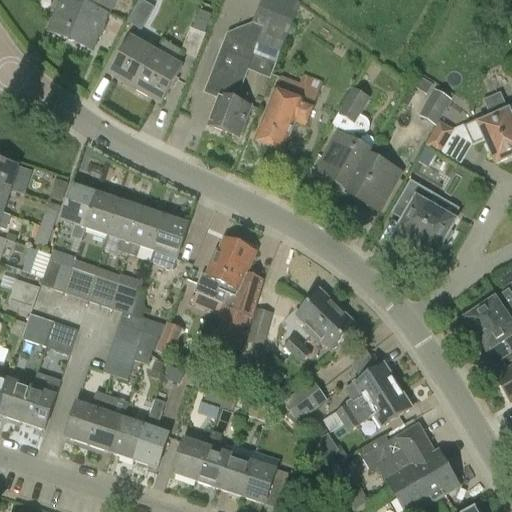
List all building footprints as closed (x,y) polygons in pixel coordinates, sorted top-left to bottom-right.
[(62,0),(48,34),(92,53),(109,14),(86,4),(84,8),(64,0),(62,0)] [(114,0),(64,0),(84,8),(86,4),(109,14),(114,0)] [(142,32),(154,9),(140,1),(128,24),(142,32)] [(259,10),(253,26),(263,30),(251,61),(253,62),(274,70),(287,38),(293,23),(259,10)] [(211,17),(199,12),(192,31),(191,30),(182,54),(197,60),(207,36),(204,36),(211,17)] [(253,26),(228,35),(222,52),(207,91),(221,96),(209,127),(238,138),(250,107),(238,102),(253,62),(251,61),(263,30),(253,26)] [(131,40),(110,77),(135,92),(156,54),(131,40)] [(182,68),(156,54),(135,92),(161,106),(182,68)] [(304,77),(300,86),(281,79),(271,101),(255,143),(283,154),(295,123),(305,127),(319,94),(323,84),(304,77)] [(426,96),(433,87),(419,77),(413,86),(426,96)] [(453,97),(441,90),(438,95),(437,94),(422,119),(435,127),(450,102),(453,97)] [(368,100),(353,92),(340,116),(333,127),(353,139),(356,135),(361,136),(367,133),(369,128),(368,123),(359,117),(368,100)] [(486,141),(496,165),(511,158),(511,107),(511,106),(464,127),(473,147),(486,141)] [(427,148),(439,155),(453,133),(440,125),(427,148)] [(348,192),(346,196),(369,155),(371,152),(338,133),(315,173),(326,180),(348,192)] [(388,200),(402,174),(369,155),(346,196),(368,208),(377,194),(388,200)] [(19,169),(0,162),(0,189),(11,193),(19,169)] [(60,202),(66,185),(56,181),(50,199),(60,202)] [(398,233),(411,240),(436,255),(442,246),(446,248),(453,235),(449,233),(455,223),(427,207),(433,196),(411,183),(395,210),(407,217),(398,233)] [(97,195),(74,187),(62,223),(75,228),(71,239),(81,243),(85,231),(97,195)] [(11,193),(0,189),(0,214),(3,215),(11,193)] [(97,195),(85,231),(107,238),(119,203),(97,195)] [(128,256),(143,211),(119,203),(107,238),(121,243),(118,252),(128,256)] [(41,228),(51,231),(57,214),(59,208),(48,204),(41,228)] [(154,254),(166,219),(143,211),(128,256),(137,259),(140,250),(154,254)] [(3,215),(0,214),(0,228),(6,230),(10,217),(3,215)] [(177,262),(189,226),(166,219),(154,254),(150,265),(173,273),(177,262)] [(45,249),(51,231),(41,228),(35,245),(45,249)] [(193,305),(224,319),(216,337),(213,344),(234,354),(238,346),(249,319),(252,321),(262,282),(247,275),(255,255),(224,241),(214,264),(211,263),(205,277),(202,276),(195,294),(197,295),(193,305)] [(53,292),(61,267),(49,263),(51,258),(39,253),(31,277),(43,281),(40,288),(53,292)] [(64,296),(72,271),(61,267),(53,292),(64,296)] [(72,271),(64,296),(76,300),(85,276),(72,271)] [(88,304),(96,280),(85,276),(76,300),(88,304)] [(96,280),(88,304),(100,308),(108,284),(96,280)] [(272,315),(255,310),(262,282),(252,321),(248,335),(252,336),(249,344),(263,347),(272,315)] [(15,283),(11,294),(35,303),(40,291),(15,283)] [(111,312),(119,288),(108,284),(100,308),(111,312)] [(119,288),(111,312),(123,316),(131,292),(119,288)] [(305,328),(302,332),(310,340),(338,311),(320,293),(295,318),(305,328)] [(31,315),(35,303),(11,294),(7,306),(31,315)] [(480,343),(487,354),(492,351),(500,364),(511,355),(511,317),(510,314),(506,317),(495,301),(493,303),(490,299),(475,309),(478,312),(465,321),(473,332),(471,333),(473,336),(474,335),(478,340),(477,341),(478,344),(480,343)] [(131,318),(141,322),(145,310),(143,306),(136,303),(131,318)] [(332,354),(356,328),(338,311),(310,340),(318,348),(322,344),(332,354)] [(131,318),(123,316),(119,328),(143,336),(147,324),(141,322),(131,318)] [(54,326),(30,318),(22,342),(46,350),(54,326)] [(66,330),(54,326),(46,350),(70,358),(78,334),(66,330)] [(184,333),(169,326),(158,352),(173,358),(184,333)] [(162,342),(167,330),(157,327),(153,339),(156,340),(162,342)] [(156,340),(143,336),(119,328),(115,340),(153,352),(156,340)] [(284,349),(293,357),(304,347),(294,338),(284,349)] [(153,352),(115,340),(111,351),(135,359),(139,349),(151,357),(153,352)] [(312,354),(304,347),(293,357),(301,365),(312,354)] [(135,359),(111,351),(108,363),(132,371),(135,359)] [(128,383),(132,371),(108,363),(104,375),(128,383)] [(0,365),(0,414),(10,383),(0,379),(4,366),(0,365)] [(346,391),(354,404),(348,407),(337,414),(343,423),(398,389),(384,367),(346,391)] [(511,369),(496,379),(511,404),(511,403),(511,369)] [(33,391),(22,425),(45,433),(56,399),(42,394),(47,380),(38,376),(33,391)] [(231,396),(250,401),(254,387),(235,382),(231,396)] [(10,383),(0,414),(0,417),(22,425),(33,391),(24,388),(10,383)] [(279,407),(287,418),(320,394),(312,383),(295,396),(279,407)] [(349,433),(360,426),(371,420),(375,417),(382,429),(412,411),(398,389),(343,423),(349,433)] [(207,394),(204,404),(221,410),(228,412),(231,402),(207,394)] [(325,402),(320,394),(287,418),(293,426),(325,402)] [(66,440),(88,448),(105,398),(96,395),(91,410),(78,406),(66,440)] [(105,398),(88,448),(112,455),(123,421),(110,416),(115,401),(105,398)] [(154,401),(146,428),(134,463),(157,470),(168,436),(157,432),(165,405),(154,401)] [(249,419),(267,425),(270,416),(252,410),(249,419)] [(134,463),(146,428),(123,421),(112,455),(134,463)] [(408,434),(404,427),(384,439),(359,454),(371,475),(378,471),(390,490),(418,474),(420,478),(444,464),(439,454),(435,456),(418,427),(408,434)] [(219,492),(230,457),(217,453),(223,436),(212,432),(206,449),(208,450),(196,484),(219,492)] [(196,484),(208,450),(206,449),(185,442),(173,476),(196,484)] [(241,499),(253,465),(230,457),(219,492),(241,499)] [(404,511),(419,511),(459,488),(444,464),(420,478),(418,474),(390,490),(391,492),(369,505),(368,503),(355,511),(354,511),(373,511),(397,498),(404,511)] [(288,477),(253,465),(241,499),(265,507),(269,496),(280,500),(288,477)] [(345,496),(355,511),(368,503),(359,487),(345,496)]
